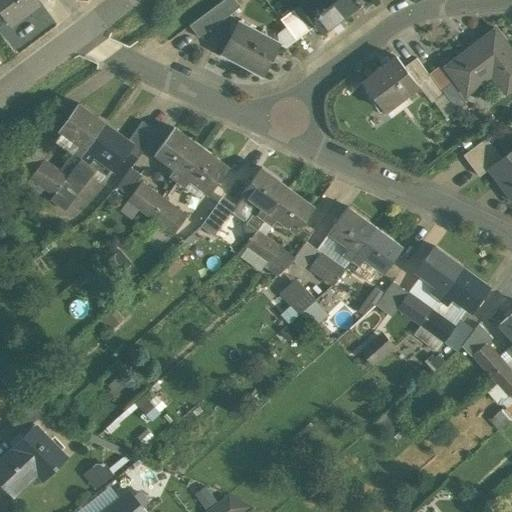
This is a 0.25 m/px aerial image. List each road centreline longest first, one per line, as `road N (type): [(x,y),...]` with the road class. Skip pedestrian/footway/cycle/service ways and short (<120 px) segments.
road 1 (residential): [(511,237),(273,130)]
road 2 (residential): [(457,0),(387,21),(297,94),(273,130)]
road 3 (residential): [(273,130),(81,39)]
